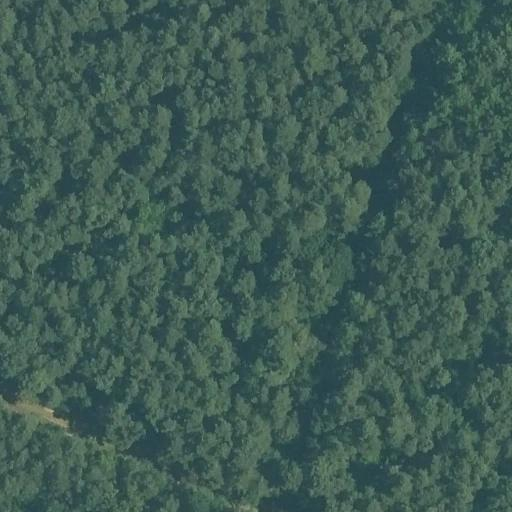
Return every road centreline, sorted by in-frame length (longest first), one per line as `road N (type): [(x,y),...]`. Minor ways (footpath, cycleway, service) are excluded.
road 1 (track): [(459,0),(353,255),(322,388),(265,511)]
road 2 (track): [(253,511),(0,400)]
